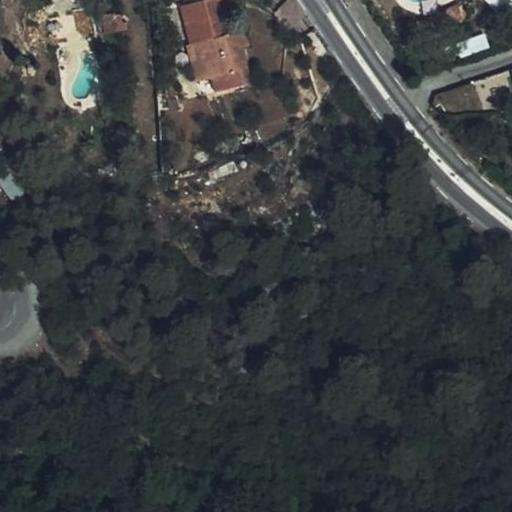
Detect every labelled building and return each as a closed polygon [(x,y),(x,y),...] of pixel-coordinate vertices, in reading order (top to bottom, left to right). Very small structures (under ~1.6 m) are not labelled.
[(233,35),(223,0),(210,0),(183,7),(193,45),(197,44),(207,81),(212,79),(215,79),(219,93),(254,84),(244,48),(241,33),(233,35)] [(458,11),(427,26),(427,36),(445,37),(461,25),(458,11)] [(104,17),(106,35),(119,32),(115,15),(104,17)] [(97,18),(100,36),(106,35),(104,17),(97,18)] [(427,36),(427,26),(418,26),(417,36),(427,36)] [(248,31),(241,33),(244,48),(252,46),(248,31)] [(197,44),(193,45),(188,47),(198,83),(207,81),(197,44)] [(217,151),(228,150),(226,136),(215,138),(217,151)]
